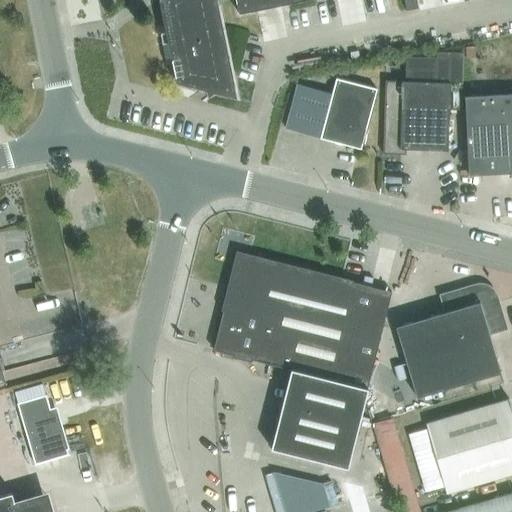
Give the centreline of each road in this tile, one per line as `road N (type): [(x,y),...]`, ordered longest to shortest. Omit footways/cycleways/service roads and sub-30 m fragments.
road 1 (unclassified): [(160,511),(136,390),(185,168)]
road 2 (unclassified): [(185,168),(511,250)]
road 3 (unclassified): [(63,143),(40,0)]
road 4 (unclassified): [(185,168),(63,143)]
